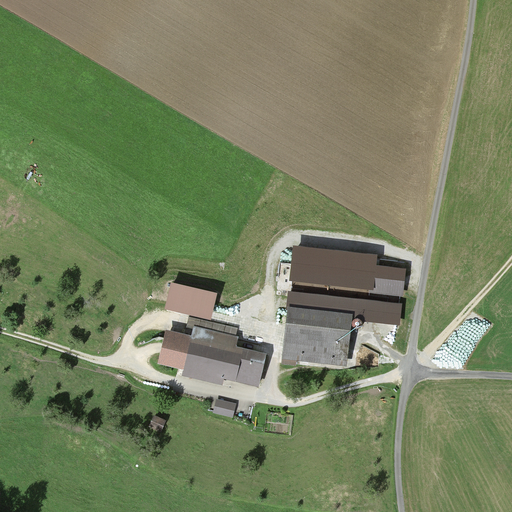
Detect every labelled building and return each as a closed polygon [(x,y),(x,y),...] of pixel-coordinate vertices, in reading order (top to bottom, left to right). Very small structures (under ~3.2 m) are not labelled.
[(217,293),(172,283),(165,312),(211,322),(217,293)] [(288,303),(280,361),(294,363),(294,356),(344,363),(351,312),(288,303)] [(166,334),(160,363),(188,369),(187,374),(221,382),(222,376),(259,384),(265,355),(235,349),(238,338),(195,329),(193,340),(166,334)] [(213,400),(210,410),(224,413),(227,403),(213,400)] [(152,417),(149,425),(158,429),(162,421),(152,417)]
